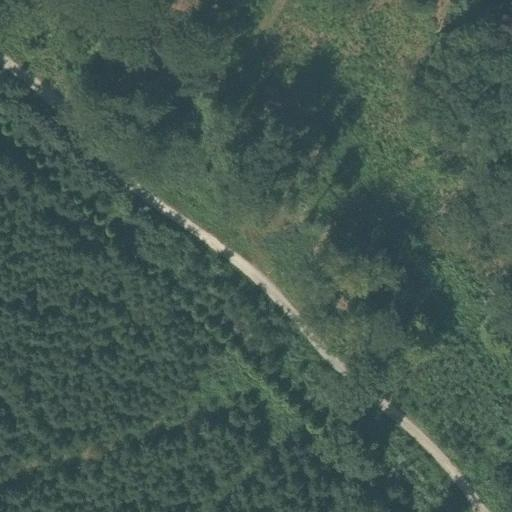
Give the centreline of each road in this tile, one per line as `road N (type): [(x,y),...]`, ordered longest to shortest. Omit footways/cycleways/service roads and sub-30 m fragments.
road 1 (track): [(0,75),(114,183),(259,296),(442,472),(473,511)]
road 2 (track): [(259,296),(219,180),(220,161),(253,46),(288,0)]
